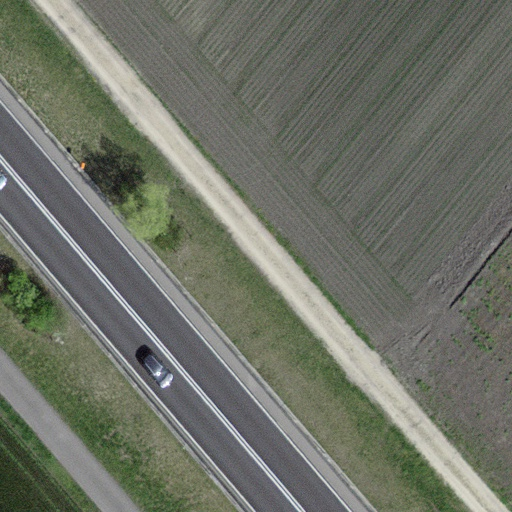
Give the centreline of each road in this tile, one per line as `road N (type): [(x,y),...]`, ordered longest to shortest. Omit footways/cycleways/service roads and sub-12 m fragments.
road 1 (track): [(51,0),(492,511)]
road 2 (trunk): [(305,511),(0,153)]
road 3 (track): [(0,371),(119,511)]
